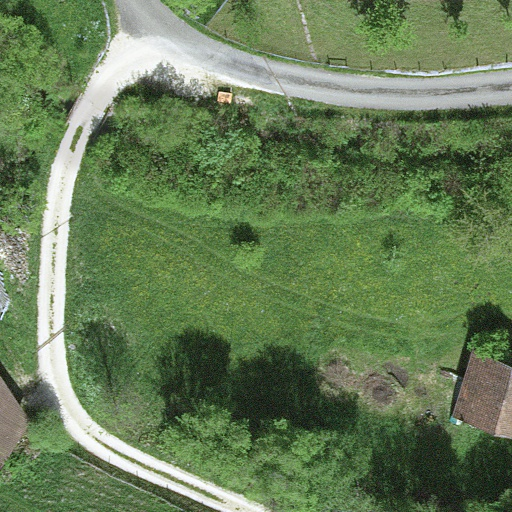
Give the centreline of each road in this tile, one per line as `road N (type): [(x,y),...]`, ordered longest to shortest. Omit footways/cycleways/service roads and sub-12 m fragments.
road 1 (track): [(161,31),(99,93),(76,130),(63,169),(46,353),(54,393),(75,427),(243,511)]
road 2 (residential): [(143,0),(161,31),(197,57),(327,92),(405,93),(511,78)]
